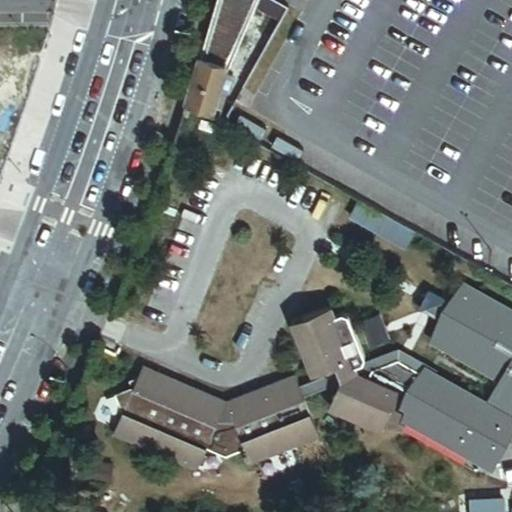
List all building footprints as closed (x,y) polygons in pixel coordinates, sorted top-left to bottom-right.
[(0,0),(0,174),(57,0),(0,0)] [(269,0),(215,0),(189,99),(211,108),(211,106),(217,90),(225,66),(230,65),(254,9),(280,20),(286,9),(269,0)] [(217,90),(211,106),(226,111),(231,95),(217,90)] [(211,133),(214,125),(201,119),(197,127),(211,133)] [(406,226),(354,196),(344,213),(397,242),(406,226)] [(361,364),(364,359),(347,315),(341,313),(334,316),(330,306),(289,322),(309,375),(326,368),(328,374),(301,384),(297,373),(277,380),(280,388),(229,407),(249,453),(250,457),(319,430),(305,395),(331,385),(336,387),(328,406),(382,429),(401,385),(392,381),(394,374),(410,381),(400,405),(411,411),(407,418),(491,465),(511,428),(511,314),(463,286),(432,341),(498,378),(483,405),(422,370),(417,371),(394,358),(371,371),(368,378),(356,373),(354,367),(361,364)] [(378,315),(360,321),(369,346),(387,339),(378,315)] [(145,364),(143,369),(229,407),(280,388),(277,380),(226,400),(145,364)] [(229,407),(143,369),(140,374),(129,378),(131,387),(115,393),(122,413),(115,431),(198,467),(206,449),(231,460),(249,453),(229,407)] [(319,430),(250,457),(253,463),(321,436),(319,430)] [(198,467),(115,431),(112,437),(195,473),(198,467)] [(503,511),(502,498),(463,500),(463,511),(503,511)]
